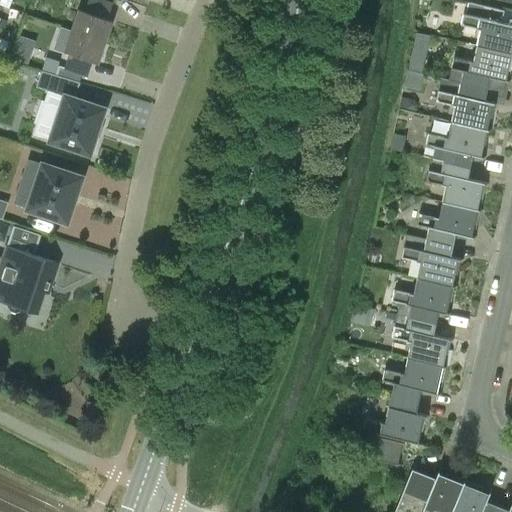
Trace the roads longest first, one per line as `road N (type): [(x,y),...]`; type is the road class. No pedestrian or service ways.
road 1 (tertiary): [(141,487),(282,89),(298,0)]
road 2 (residential): [(129,317),(125,281),(145,169),(205,0)]
road 3 (residential): [(511,447),(471,431),(511,246)]
